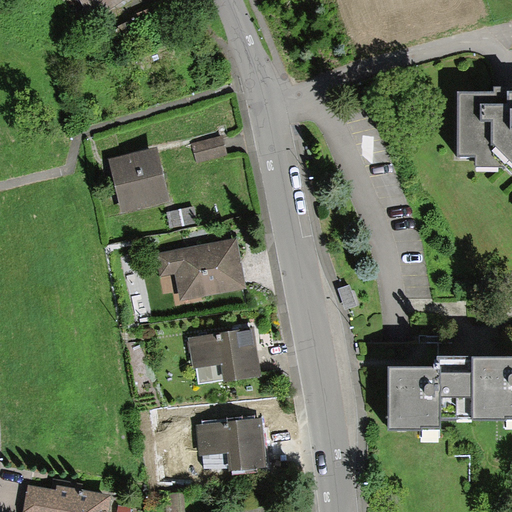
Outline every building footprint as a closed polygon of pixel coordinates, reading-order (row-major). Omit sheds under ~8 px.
[(115,0),(84,0),(94,14),(115,0)] [(511,85),(507,85),(507,81),(493,82),(493,87),(486,87),(458,88),(459,151),(476,151),(476,164),(504,163),(511,170),(511,85)] [(216,134),(189,142),(195,160),(222,153),(216,134)] [(160,145),(114,157),(128,211),(174,199),(160,145)] [(229,237),(151,253),(160,296),(169,294),(172,306),(202,300),(200,295),(239,287),(229,237)] [(247,326),(185,337),(193,384),(255,373),(247,326)] [(438,361),(389,360),(389,424),(444,424),(444,413),(473,413),(473,348),(438,348),(438,361)] [(511,348),(473,348),(473,413),(511,412),(511,348)] [(256,416),(191,423),(196,473),(261,466),(256,416)] [(55,489),(26,484),(22,511),(104,511),(108,492),(55,484),(55,489)] [(187,511),(186,491),(166,492),(167,511),(187,511)]
